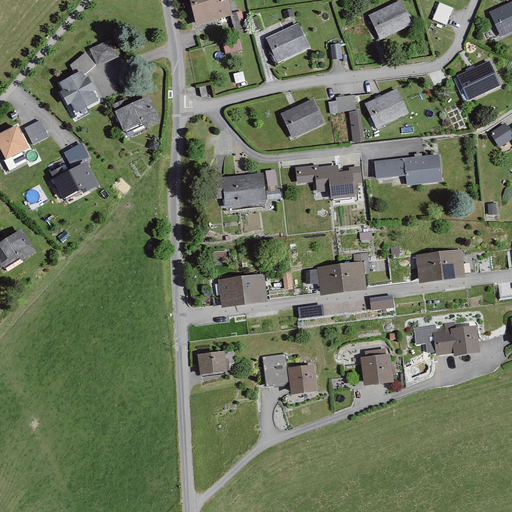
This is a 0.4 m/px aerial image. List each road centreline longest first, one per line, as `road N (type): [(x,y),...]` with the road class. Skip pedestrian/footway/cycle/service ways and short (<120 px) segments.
road 1 (residential): [(199,511),(265,441),(506,354)]
road 2 (residential): [(177,318),(511,279)]
road 3 (residential): [(478,0),(445,64),(212,105)]
road 4 (residential): [(212,105),(251,153),(420,143)]
road 5 (unclassified): [(177,318),(174,114)]
road 6 (unclassified): [(188,511),(177,318)]
road 7 (residential): [(0,102),(88,0)]
